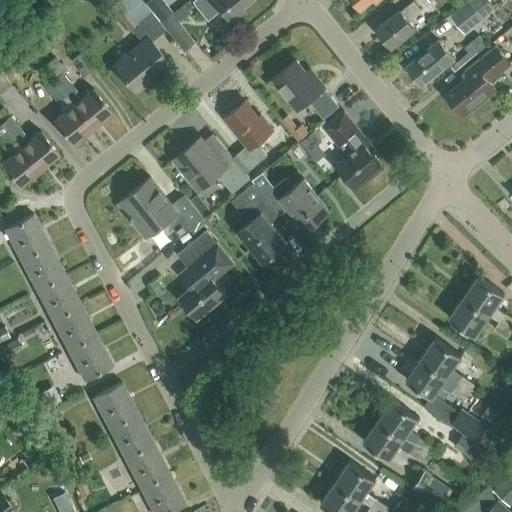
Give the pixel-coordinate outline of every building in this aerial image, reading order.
[(107,1),(106,0),(90,0),(97,8),(107,1)] [(163,30),(148,11),(139,0),(115,0),(110,5),(140,42),(113,64),(135,90),(168,63),(150,41),(163,30)] [(161,0),(147,0),(145,2),(159,19),(170,10),(161,0)] [(241,2),(246,0),(194,0),(193,1),(207,20),(219,12),(228,24),(247,11),(241,2)] [(352,0),(360,9),(370,0),(373,0),(375,2),(377,0),(352,0)] [(482,16),(493,7),(487,0),(466,0),(448,15),(463,34),(483,18),(482,16)] [(408,19),(420,10),(413,1),(401,10),(400,8),(375,28),(391,48),(415,28),(408,19)] [(172,12),(159,20),(183,50),(194,41),(172,12)] [(478,51),(486,44),(478,35),(470,42),(478,51)] [(420,84),(453,58),(439,39),(406,65),(420,84)] [(93,67),(74,42),(64,49),(83,75),(93,67)] [(489,79),(509,63),(495,45),(464,70),(469,75),(446,94),(463,114),(496,87),(489,79)] [(54,57),(43,66),(54,79),(62,73),(65,71),(54,57)] [(323,118),(338,105),(323,86),(324,85),(315,74),(310,78),(297,60),(273,79),(297,109),(308,99),(323,118)] [(0,90),(9,83),(0,71),(0,90)] [(82,97),(62,73),(54,79),(92,126),(111,110),(93,88),(82,97)] [(92,126),(54,79),(46,86),(66,110),(54,119),(72,142),(92,126)] [(258,142),(274,129),(266,119),(263,122),(247,102),(225,118),(247,145),(237,153),(249,169),(268,154),(258,142)] [(21,130),(10,116),(3,107),(0,108),(0,118),(3,122),(1,123),(39,169),(59,154),(41,131),(28,141),(20,131),(21,130)] [(356,187),(382,166),(367,148),(370,145),(345,113),(327,128),(348,154),(337,163),(356,187)] [(301,124),(296,127),(286,116),(281,120),(296,138),(298,141),(308,133),(301,124)] [(39,169),(1,123),(3,122),(0,118),(0,138),(12,154),(1,163),(19,185),(39,169)] [(309,152),(322,141),(313,131),(300,142),(309,152)] [(201,137),(173,159),(197,190),(219,173),(228,185),(234,193),(250,180),(244,172),(228,151),(218,159),(201,137)] [(172,204),(150,178),(119,203),(145,236),(166,220),(179,237),(203,218),(184,194),(172,204)] [(282,178),(262,194),(279,214),(288,206),(305,226),(327,208),(302,178),(290,187),(282,178)] [(279,214),(262,194),(252,182),(231,200),(249,222),(237,231),(263,262),(286,242),(270,222),(279,214)] [(6,229),(21,259),(49,244),(34,214),(6,229)] [(211,277),(231,261),(206,230),(178,253),(194,272),(187,277),(194,286),(181,296),(197,316),(225,294),(211,277)] [(148,260),(158,252),(149,241),(139,249),(148,260)] [(65,274),(49,244),(21,259),(37,289),(65,274)] [(81,304),(65,274),(37,289),(53,319),(81,304)] [(477,276),(462,296),(489,314),(498,321),(504,313),(494,306),(503,294),(477,276)] [(462,296),(448,317),(475,335),(489,314),(462,296)] [(96,334),(81,304),(53,319),(68,348),(96,334)] [(511,318),(504,313),(498,321),(511,329),(511,330),(511,329),(511,318)] [(498,321),(493,328),(506,337),(506,338),(511,330),(511,329),(498,321)] [(0,342),(10,337),(4,327),(0,328),(0,342)] [(112,364),(96,334),(68,348),(84,378),(112,364)] [(434,337),(420,358),(446,376),(455,382),(469,392),(474,384),(451,369),(461,355),(434,337)] [(9,354),(20,348),(15,339),(5,345),(9,354)] [(455,382),(446,376),(420,358),(406,378),(432,397),(441,383),(464,399),(469,392),(455,382)] [(93,397),(109,427),(138,412),(122,382),(93,397)] [(46,406),(58,399),(51,387),(39,393),(46,406)] [(391,399),(377,420),(425,453),(431,445),(409,430),(418,417),(391,399)] [(493,417),(496,412),(487,406),(484,411),(493,417)] [(52,426),(63,420),(57,410),(46,415),(52,426)] [(484,428),(458,410),(449,425),(475,442),(484,428)] [(153,442),(138,412),(109,427),(125,457),(153,442)] [(487,427),(478,441),(494,452),(503,438),(511,425),(511,422),(496,412),(487,427)] [(425,453),(377,420),(363,440),(390,459),(399,445),(420,459),(425,453)] [(487,453),(475,445),(460,434),(453,444),(469,455),(480,463),(487,453)] [(169,472),(153,442),(125,457),(141,487),(169,472)] [(82,465),(91,460),(88,453),(78,459),(82,465)] [(349,461),(334,482),(361,500),(362,499),(370,505),(369,505),(378,511),(385,511),(388,508),(366,493),(375,479),(349,461)] [(423,471),(413,486),(441,505),(446,497),(451,489),(423,471)] [(165,511),(185,502),(169,472),(141,487),(153,511),(165,511)] [(511,473),(494,490),(509,504),(511,500),(511,473)] [(89,491),(84,480),(75,484),(80,495),(89,491)] [(334,511),(352,511),(361,500),(334,482),(320,502),(334,511)] [(14,511),(16,511),(0,491),(0,490),(0,511),(14,511)] [(417,511),(400,498),(391,510),(393,511),(417,511)] [(509,511),(495,498),(481,511),(509,511)]
